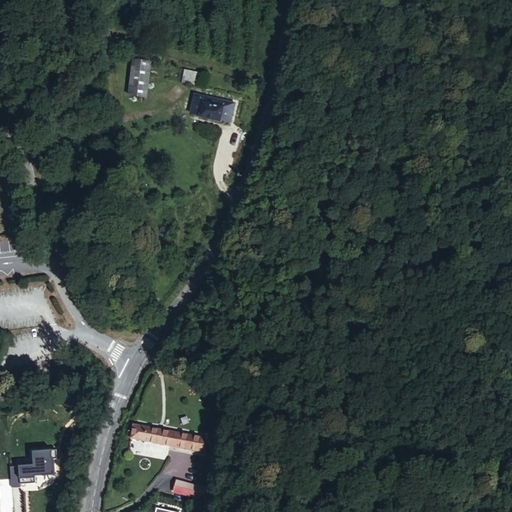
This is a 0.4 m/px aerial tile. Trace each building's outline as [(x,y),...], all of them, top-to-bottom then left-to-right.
[(153,60),(131,57),(126,92),(149,95),(153,60)] [(199,66),(184,63),(181,79),(196,82),(199,66)] [(233,120),(235,102),(191,96),(189,114),(233,120)] [(130,435),(204,449),(206,436),(133,422),(130,435)] [(10,464),(12,485),(21,484),(21,481),(36,480),(35,473),(55,472),(54,456),(57,456),(56,447),(33,449),(34,462),(10,464)] [(197,496),(199,486),(178,481),(175,491),(197,496)] [(209,499),(210,488),(199,486),(197,496),(209,499)]
